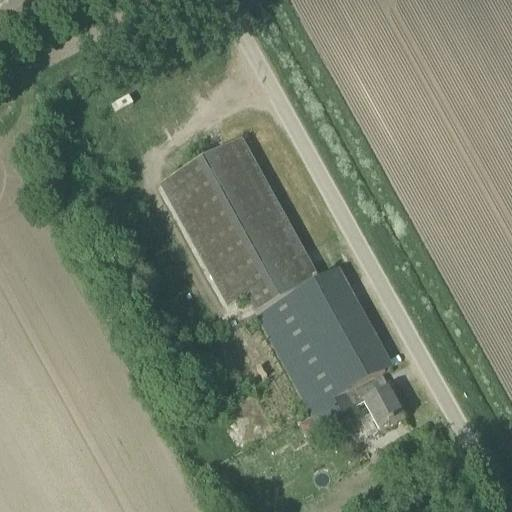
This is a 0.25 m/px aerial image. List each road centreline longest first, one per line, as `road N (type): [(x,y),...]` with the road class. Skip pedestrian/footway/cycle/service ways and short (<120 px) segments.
road 1 (unclassified): [(507,511),(224,0)]
road 2 (track): [(162,0),(0,90)]
